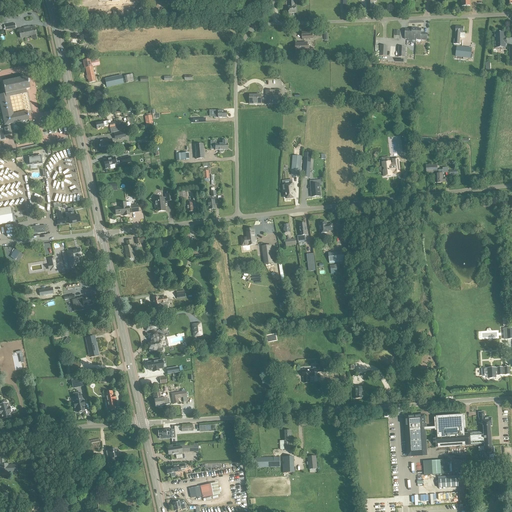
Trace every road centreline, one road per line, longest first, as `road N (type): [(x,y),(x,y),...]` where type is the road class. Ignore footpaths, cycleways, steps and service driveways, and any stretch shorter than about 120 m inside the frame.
road 1 (unclassified): [(142,423),(511,399)]
road 2 (unclassified): [(237,217),(511,185)]
road 3 (secondary): [(100,233),(48,0)]
road 4 (unclassified): [(276,23),(511,14)]
road 5 (secondary): [(142,423),(100,233)]
road 6 (unclassified): [(237,217),(237,59),(252,29)]
road 7 (unclassified): [(0,433),(142,423)]
road 8 (unclassified): [(100,233),(237,217)]
